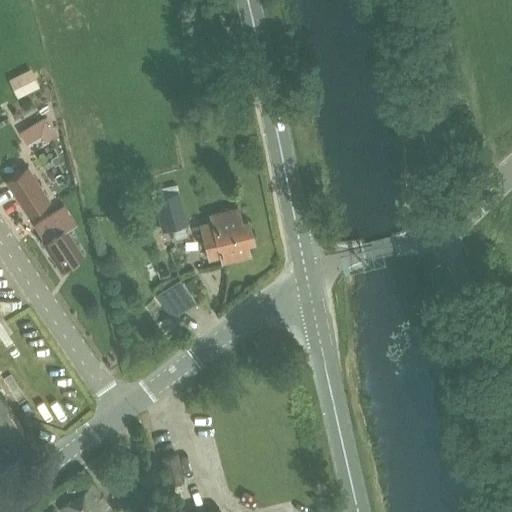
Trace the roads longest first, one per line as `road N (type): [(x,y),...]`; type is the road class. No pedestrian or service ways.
road 1 (secondary): [(307,280),(247,0)]
road 2 (unclassified): [(511,477),(449,228)]
road 3 (secondary): [(357,511),(307,280)]
road 4 (unclassified): [(449,228),(394,0)]
road 5 (tertiary): [(120,414),(307,280)]
road 6 (unclassified): [(120,414),(0,235)]
road 7 (unclassified): [(307,280),(343,257),(449,228)]
road 8 (tertiary): [(0,506),(120,414)]
